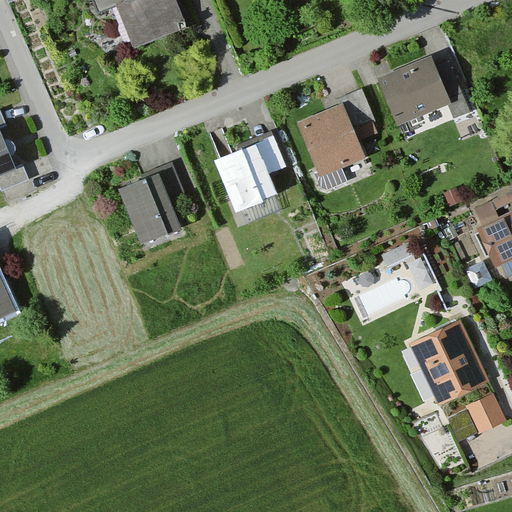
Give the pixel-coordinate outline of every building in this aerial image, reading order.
[(89,0),(95,14),(115,7),(131,48),(182,27),(171,0),(89,0)] [(429,57),(376,79),(395,125),(448,103),(429,57)] [(339,106),(297,123),(318,177),(362,159),(356,142),(374,135),(369,125),(374,123),(361,91),(337,100),(339,106)] [(249,147),(216,160),(231,198),(234,197),(244,223),(276,210),(269,194),(273,193),(267,175),(285,168),(270,131),(246,140),(249,147)] [(0,141),(0,192),(27,182),(21,166),(11,169),(0,141)] [(152,171),(154,175),(118,190),(141,243),(178,227),(169,204),(183,198),(169,164),(152,171)] [(476,207),(483,223),(500,215),(493,199),(476,207)] [(511,214),(478,231),(497,268),(511,261),(511,214)] [(0,284),(0,317),(12,312),(0,284)] [(456,323),(408,346),(436,405),(484,383),(456,323)] [(491,396),(465,408),(477,434),(503,422),(491,396)]
